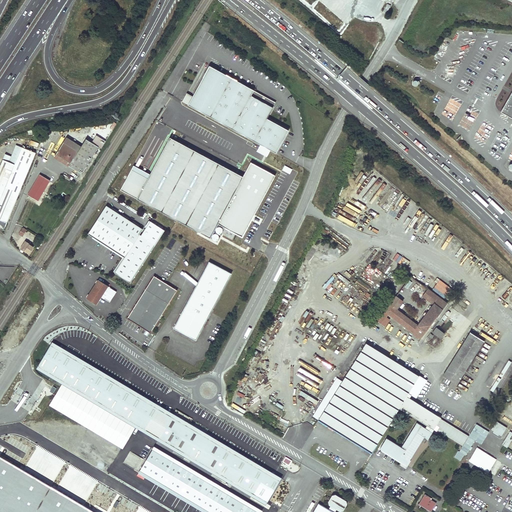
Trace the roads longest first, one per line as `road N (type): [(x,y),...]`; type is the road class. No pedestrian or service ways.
road 1 (unclassified): [(214,379),(331,135),(410,0)]
road 2 (primary): [(230,0),(511,245)]
road 3 (primary): [(511,226),(252,0)]
road 4 (motorway): [(162,0),(118,74),(91,90),(63,84),(48,65),(47,46),(67,0)]
road 5 (motorway): [(0,127),(111,93),(172,0)]
road 6 (unclassified): [(392,511),(213,402)]
road 7 (unclassified): [(76,307),(194,390)]
